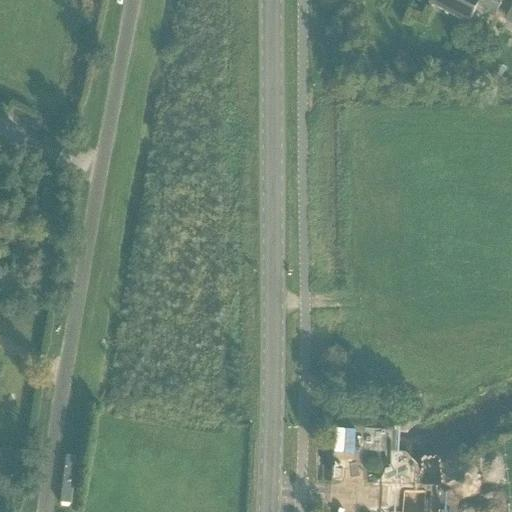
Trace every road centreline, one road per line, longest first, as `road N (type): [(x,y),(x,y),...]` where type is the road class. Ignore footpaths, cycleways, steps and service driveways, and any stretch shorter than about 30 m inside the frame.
road 1 (unclassified): [(44,511),(131,0)]
road 2 (secondary): [(266,511),(270,0)]
